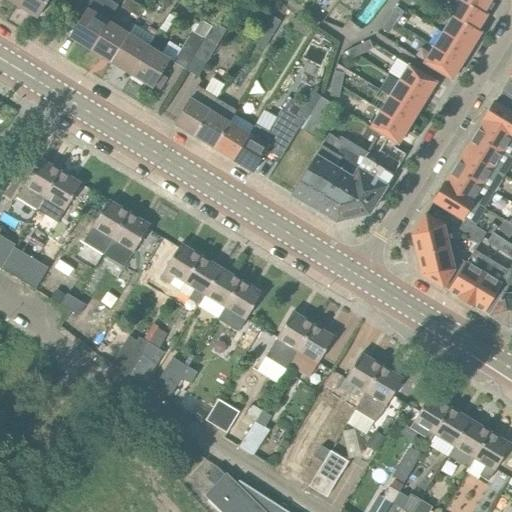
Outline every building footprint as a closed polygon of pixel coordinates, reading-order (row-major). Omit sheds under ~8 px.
[(20,0),(18,5),(38,18),(49,0),(20,0)] [(108,22),(116,8),(102,0),(71,0),(69,3),(84,12),(69,36),(91,49),(108,22)] [(145,9),(130,0),(126,0),(122,8),(139,18),(145,9)] [(486,16),(483,14),(460,0),(457,0),(449,14),(453,16),(477,31),(486,16)] [(460,0),(483,14),(491,0),(460,0)] [(397,8),(389,18),(396,23),(404,13),(397,8)] [(220,13),(214,22),(226,30),(232,20),(220,13)] [(175,17),(169,14),(160,30),(165,33),(175,17)] [(264,48),(281,21),(270,14),(246,52),(254,57),(260,46),(264,48)] [(305,36),(311,27),(294,16),(288,26),(305,36)] [(481,33),(477,31),(453,16),(444,31),(471,48),(481,33)] [(396,23),(389,18),(381,28),(388,34),(396,23)] [(185,70),(205,37),(212,27),(201,20),(199,25),(194,23),(191,29),(193,30),(181,50),(174,62),(173,63),(185,70)] [(112,62),(129,35),(119,28),(108,22),(91,49),(112,62)] [(212,27),(205,37),(185,70),(198,78),(218,45),(217,45),(226,30),(214,22),(212,27)] [(132,74),(149,47),(155,37),(135,25),(129,35),(112,62),(132,74)] [(471,48),(444,31),(434,46),(462,63),(471,48)] [(369,41),(358,46),(362,54),(373,49),(369,41)] [(161,54),(149,47),(132,74),(153,87),(158,90),(167,77),(162,74),(170,60),(174,62),(181,50),(168,42),(161,54)] [(362,54),(358,46),(347,51),(350,59),(362,54)] [(462,63),(434,46),(424,63),(452,80),(462,63)] [(409,65),(399,81),(427,97),(436,82),(409,65)] [(335,71),(332,83),(342,85),(344,73),(335,71)] [(511,73),(498,96),(511,104),(511,73)] [(427,97),(399,81),(390,96),(417,113),(427,97)] [(342,85),(332,83),(330,96),(339,97),(342,85)] [(175,123),(195,136),(217,98),(197,86),(175,123)] [(280,107),(283,109),(297,117),(304,106),(286,96),(280,107)] [(317,138),(337,107),(320,96),(300,127),(317,138)] [(417,113),(390,96),(380,112),(408,129),(417,113)] [(511,104),(498,96),(483,120),(484,120),(511,137),(511,104)] [(217,98),(195,136),(215,148),(230,122),(237,110),(217,98)] [(255,125),(250,134),(234,159),(254,172),(267,150),(281,158),(303,120),(297,117),(283,109),(269,133),(255,125)] [(408,129),(380,112),(370,128),(379,133),(377,137),(378,137),(394,147),(396,143),(398,144),(408,129)] [(511,137),(484,120),(475,136),(511,159),(511,137)] [(234,159),(250,134),(230,122),(215,148),(234,159)] [(359,168),(368,153),(355,144),(354,146),(340,137),(337,140),(328,135),(291,194),(329,217),(359,168)] [(511,162),(511,159),(475,136),(465,153),(504,176),(511,162)] [(378,137),(368,153),(359,168),(387,185),(406,154),(394,147),(378,137)] [(504,176),(465,153),(455,169),(494,193),(504,176)] [(37,209),(45,197),(60,171),(40,159),(24,185),(25,185),(18,197),(37,209)] [(387,185),(359,168),(329,217),(337,222),(369,214),(387,185)] [(494,193),(455,169),(445,185),(484,209),(494,193)] [(60,171),(45,197),(55,204),(49,214),(59,220),(65,210),(81,184),(60,171)] [(464,220),(475,226),(485,209),(484,209),(445,185),(444,184),(433,202),(464,220)] [(101,231),(113,238),(128,212),(108,200),(86,236),(94,242),(101,231)] [(128,212),(113,238),(106,249),(126,262),(149,225),(128,212)] [(413,236),(418,255),(449,248),(443,226),(425,215),(413,236)] [(476,227),(475,226),(464,220),(459,229),(470,236),(476,227)] [(511,234),(511,225),(508,222),(506,220),(498,228),(509,238),(511,234)] [(476,227),(470,236),(469,239),(478,244),(485,233),(476,227)] [(487,241),(499,249),(505,241),(493,232),(487,241)] [(0,268),(1,269),(14,246),(15,244),(0,234),(0,268)] [(511,245),(505,241),(499,249),(511,258),(511,255),(511,245)] [(175,276),(185,282),(200,256),(180,244),(160,276),(171,283),(175,276)] [(14,246),(1,269),(21,281),(35,289),(48,266),(14,246)] [(457,246),(449,248),(418,255),(422,275),(451,292),(468,264),(460,259),(457,246)] [(476,251),(468,264),(451,292),(467,302),(492,261),(476,251)] [(200,256),(185,282),(195,288),(189,298),(199,305),(205,294),(220,268),(200,256)] [(492,261),(467,302),(484,312),(508,271),(492,261)] [(220,268),(205,294),(225,306),(240,281),(220,268)] [(511,325),(511,270),(510,269),(508,271),(484,312),(506,325),(511,325)] [(240,281),(225,306),(225,307),(218,319),(238,331),(240,328),(261,293),(240,281)] [(50,297),(60,303),(65,294),(56,289),(50,297)] [(60,305),(69,310),(76,299),(68,293),(60,305)] [(76,299),(69,310),(79,317),(86,304),(81,301),(76,299)] [(286,368),(297,350),(313,324),(293,312),(266,356),(286,368)] [(118,367),(129,374),(153,334),(158,327),(153,323),(143,340),(139,338),(132,349),(130,348),(118,367)] [(334,337),(313,324),(297,350),(318,363),(334,337)] [(153,334),(129,374),(129,375),(144,385),(155,368),(154,367),(164,352),(158,348),(163,340),(153,334)] [(345,380),(365,392),(382,366),(362,354),(345,380)] [(153,388),(169,398),(188,367),(173,357),(153,388)] [(382,366),(365,392),(356,409),(376,421),(386,404),(386,405),(402,379),(382,366)] [(188,367),(169,398),(178,404),(197,373),(188,367)] [(412,420),(434,434),(450,407),(428,394),(412,420)] [(226,432),(239,412),(218,399),(206,419),(226,432)] [(246,415),(254,420),(261,409),(253,404),(246,415)] [(450,407),(434,434),(453,445),(469,419),(450,407)] [(261,409),(254,420),(255,421),(239,446),(253,455),(269,429),(264,426),(271,416),(261,409)] [(469,419),(453,445),(448,453),(470,465),(490,432),(469,419)] [(376,451),(385,437),(375,431),(366,445),(376,451)] [(490,432),(470,465),(490,478),(511,444),(490,432)] [(314,457),(323,462),(330,451),(321,446),(314,457)] [(327,497),(348,461),(330,451),(323,462),(309,486),(327,497)] [(403,482),(414,464),(403,457),(391,475),(403,482)] [(237,483),(226,473),(204,496),(221,511),(288,511),(239,480),(237,483)] [(390,486),(399,491),(403,485),(394,479),(390,486)] [(392,502),(399,491),(390,485),(383,497),(392,502)] [(399,491),(392,502),(407,511),(413,511),(421,500),(410,494),(409,497),(399,491)] [(386,511),(391,504),(379,496),(368,511),(386,511)]
